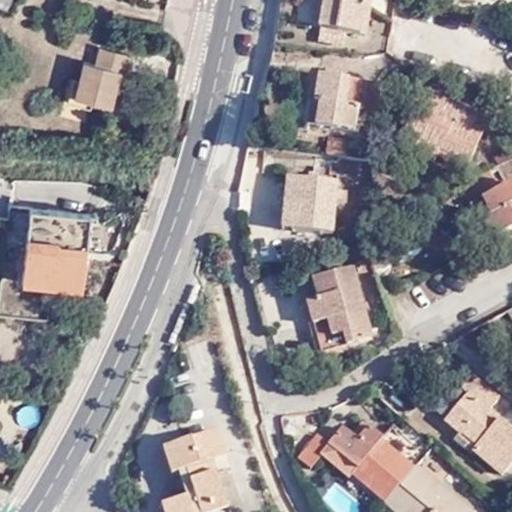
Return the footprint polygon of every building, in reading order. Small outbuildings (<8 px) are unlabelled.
[(82,19),(90,2),(85,0),(76,0),(71,14),(82,19)] [(324,0),(321,50),(343,52),(346,39),(367,42),(371,0),(324,0)] [(76,93),(91,97),(112,103),(121,66),(129,68),(132,50),(101,42),(95,60),(84,58),(80,77),(76,93)] [(90,105),(91,97),(76,93),(80,77),(72,75),(67,99),(90,105)] [(365,118),(368,91),(322,86),(319,112),(317,139),(356,141),(360,118),(365,118)] [(383,93),(368,91),(365,118),(379,120),(383,93)] [(485,121),(460,111),(451,127),(440,122),(446,105),(417,94),(397,137),(401,143),(395,154),(433,170),(440,156),(467,167),(485,121)] [(451,127),(460,111),(446,105),(440,122),(451,127)] [(309,138),(317,139),(319,112),(311,112),(309,138)] [(330,152),(331,166),(349,165),(349,150),(330,152)] [(493,177),(464,192),(475,209),(487,205),(496,221),(505,239),(511,235),(511,190),(502,195),(493,177)] [(342,192),(301,188),(295,239),(336,243),(342,192)] [(93,211),(35,207),(29,283),(88,288),(93,211)] [(505,239),(496,221),(486,226),(496,244),(505,239)] [(369,253),(369,255),(375,266),(381,278),(395,272),(383,245),(369,253)] [(381,278),(375,266),(361,274),(368,286),(381,278)] [(353,274),(320,286),(326,307),(315,310),(336,360),(381,340),(353,274)] [(480,388),(454,367),(446,377),(443,374),(420,404),(492,458),(511,432),(511,428),(472,398),(480,388)] [(377,435),(353,417),(343,430),(338,425),(325,441),(313,433),(294,459),(307,469),(314,460),(323,447),(355,471),(348,478),(382,504),(412,469),(391,454),(385,462),(368,449),(373,441),(377,435)] [(215,439),(158,458),(166,482),(175,479),(183,504),(160,511),(222,511),(208,470),(225,464),(215,439)] [(368,449),(385,462),(391,454),(373,441),(368,449)] [(323,447),(314,460),(344,483),(348,478),(355,471),(323,447)] [(412,469),(382,504),(392,511),(469,511),(471,511),(437,483),(429,494),(415,484),(422,473),(414,466),(412,469)] [(437,483),(422,473),(415,484),(429,494),(437,483)] [(324,502),(338,511),(352,511),(359,503),(334,487),(324,502)]
